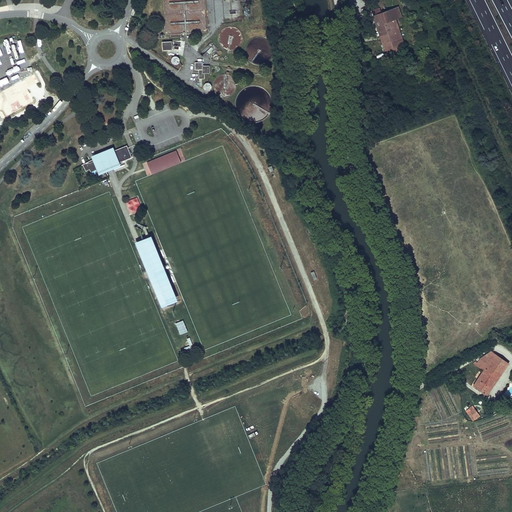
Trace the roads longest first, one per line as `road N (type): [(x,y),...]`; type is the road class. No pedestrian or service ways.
road 1 (track): [(103,511),(86,468),(93,448),(314,363),(329,342),(364,346)]
road 2 (residential): [(0,166),(97,61)]
